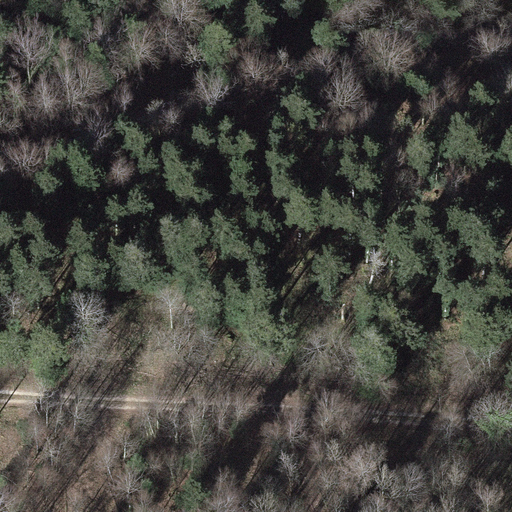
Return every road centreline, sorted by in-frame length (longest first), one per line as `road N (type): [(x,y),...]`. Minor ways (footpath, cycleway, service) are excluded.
road 1 (track): [(511,415),(0,400)]
road 2 (track): [(469,0),(0,174)]
